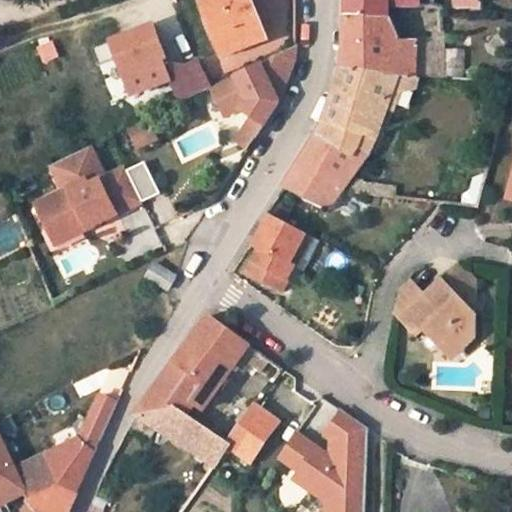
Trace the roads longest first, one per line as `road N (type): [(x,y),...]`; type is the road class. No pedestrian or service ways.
road 1 (residential): [(208,279),(402,425),(511,459)]
road 2 (tertiary): [(325,0),(322,70),(208,279)]
road 3 (tertiary): [(208,279),(130,404),(80,511)]
